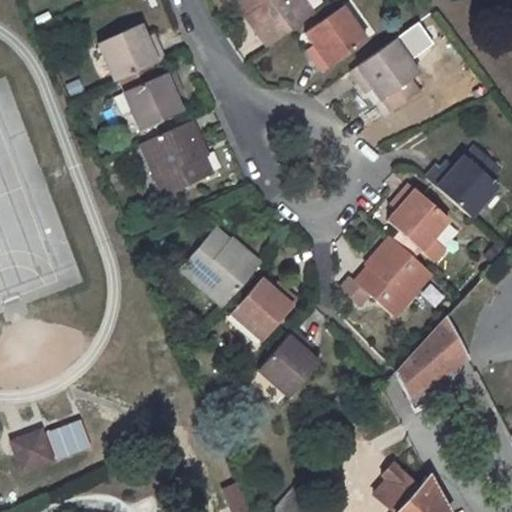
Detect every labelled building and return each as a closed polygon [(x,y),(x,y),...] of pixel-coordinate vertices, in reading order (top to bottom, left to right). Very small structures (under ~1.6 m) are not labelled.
[(267,47),(315,13),(305,0),(236,0),(251,20),(249,22),(267,47)] [(322,72),(367,40),(342,6),(304,33),(318,53),(312,57),(322,72)] [(98,43),(115,81),(163,59),(156,43),(150,46),(147,40),(140,24),(98,43)] [(418,73),(395,40),(350,71),(359,84),(366,81),(382,102),(384,100),(392,112),(419,91),(410,79),(418,73)] [(121,92),(139,130),(180,111),(170,88),(178,85),(171,70),(121,92)] [(201,145),(191,121),(140,144),(163,195),(211,174),(201,151),(203,150),(201,145)] [(429,182),(470,217),(497,186),(488,177),(498,166),(475,144),(465,155),(463,154),(446,174),(440,169),(432,162),(421,175),(429,182)] [(421,250),(449,218),(408,183),(397,196),(402,201),(386,221),(421,250)] [(232,243),(214,227),(178,268),(222,306),(260,263),(235,241),(232,243)] [(393,316),(431,274),(388,237),(366,262),(370,264),(353,282),(347,278),(340,287),(360,306),(369,295),(393,316)] [(279,295),(259,278),(229,313),(261,341),(297,300),(285,289),(279,295)] [(468,359),(445,315),(394,371),(408,398),(468,359)] [(299,345),(304,339),(292,329),(256,369),(287,396),(319,362),(299,345)] [(40,430),(11,441),(21,469),(50,458),(40,430)] [(393,511),(417,485),(393,464),(382,475),(387,481),(375,494),(393,511)] [(417,485),(393,511),(394,511),(447,511),(428,474),(417,485)] [(251,511),(246,481),(222,485),(226,511),(251,511)] [(349,511),(342,499),(322,511),(349,511)]
